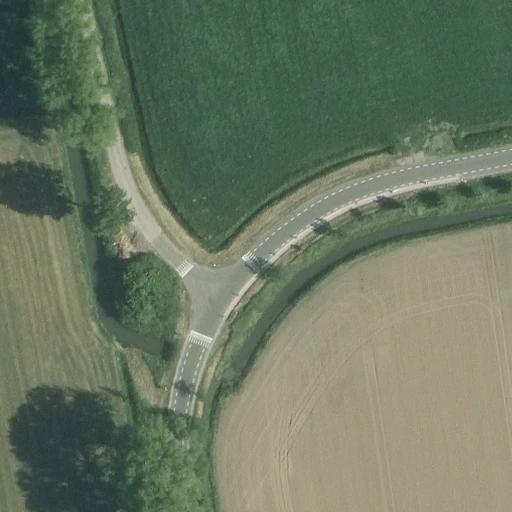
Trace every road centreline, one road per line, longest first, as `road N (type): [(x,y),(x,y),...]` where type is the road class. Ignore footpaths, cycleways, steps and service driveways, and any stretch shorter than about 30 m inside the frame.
road 1 (unclassified): [(80,0),(126,191),(145,226),(219,301)]
road 2 (tertiary): [(219,301),(291,228),(335,202),(383,184),(511,159)]
road 3 (tertiary): [(181,511),(179,399),(219,301)]
